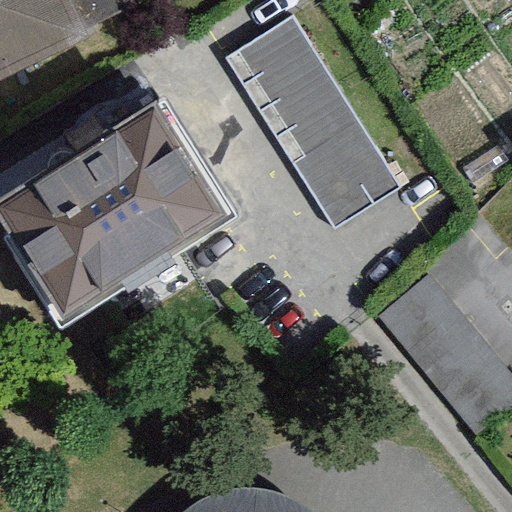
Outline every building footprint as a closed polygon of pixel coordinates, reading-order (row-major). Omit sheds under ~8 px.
[(62,0),(0,0),(0,65),(77,31),(62,0)] [(230,50),(332,220),(404,176),(302,11),(230,50)] [(140,86),(0,174),(0,222),(55,309),(217,206),(140,86)] [(476,432),(511,403),(511,371),(434,271),(382,312),(476,432)] [(182,496),(162,511),(308,511),(300,502),(266,483),(221,481),(182,496)]
